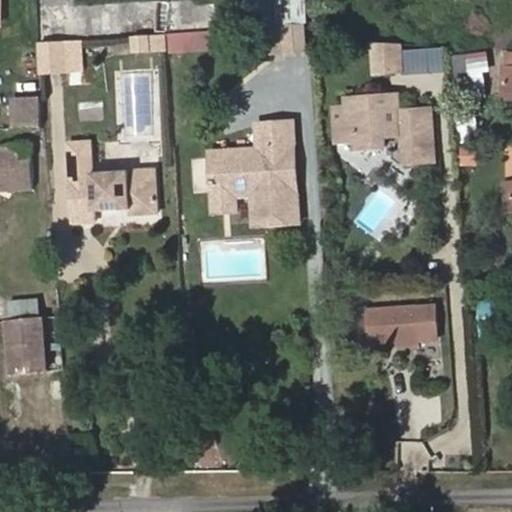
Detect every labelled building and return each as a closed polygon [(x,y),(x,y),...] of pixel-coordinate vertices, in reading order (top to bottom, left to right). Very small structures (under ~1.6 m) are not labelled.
[(231,52),(232,32),(170,30),(170,50),(231,52)] [(279,38),(252,39),(253,67),(280,66),(279,38)] [(306,55),(305,38),(279,38),(280,66),(280,72),(308,71),(306,55)] [(148,56),(148,41),(133,42),(133,56),(148,56)] [(68,73),(67,43),(42,44),(44,74),(68,73)] [(457,75),(495,74),(494,52),(457,53),(457,75)] [(399,83),(399,55),(372,55),(371,83),(399,83)] [(511,73),(497,74),(498,103),(511,102),(511,73)] [(387,124),(386,111),(394,111),(393,94),(348,97),(348,106),(336,107),(338,141),(357,140),(357,147),(388,145),(387,136),(403,135),(408,134),(410,163),(437,161),(434,108),(402,110),(402,123),(387,124)] [(15,95),(15,126),(46,126),(46,95),(15,95)] [(301,221),(296,123),(272,123),(272,131),(259,131),(259,150),(212,152),(215,196),(237,195),(243,195),(247,187),(256,187),(256,194),(257,223),(301,221)] [(357,147),(357,140),(338,141),(338,148),(357,147)] [(93,178),(92,147),(69,147),(70,179),(93,178)] [(0,149),(0,180),(12,180),(13,192),(35,190),(32,148),(0,149)] [(480,166),(482,150),(465,148),(463,164),(480,166)] [(93,178),(70,179),(73,228),(94,228),(94,218),(128,216),(129,222),(157,221),(155,176),(93,178)] [(0,180),(0,192),(13,192),(12,180),(0,180)] [(500,215),(510,214),(509,186),(499,187),(500,215)] [(256,194),(256,187),(247,187),(243,195),(256,194)] [(238,213),(237,195),(215,196),(215,214),(238,213)] [(503,291),(483,291),(483,339),(503,339),(503,291)] [(6,323),(11,323),(16,375),(47,371),(40,299),(4,303),(6,323)] [(434,302),(414,303),(366,306),(366,312),(345,314),(346,337),(368,336),(368,337),(395,335),(416,334),(436,333),(434,302)]
